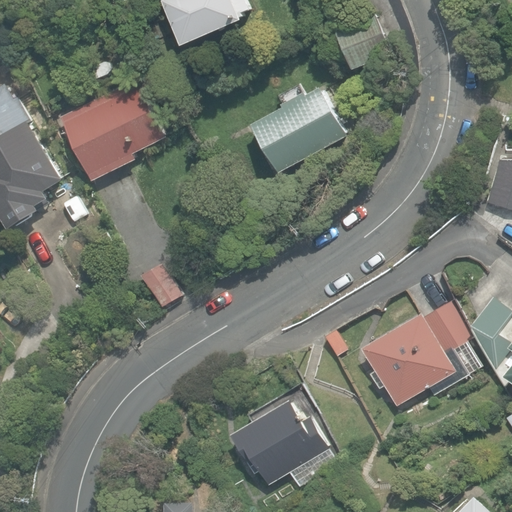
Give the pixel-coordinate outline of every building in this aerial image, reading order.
[(167,0),(166,0),(186,46),(247,20),(243,11),(251,8),(247,0),(167,0)] [(122,10),(128,26),(152,17),(146,1),(122,10)] [(339,30),(357,69),(395,52),(378,13),(339,30)] [(99,75),(105,76),(111,73),(115,67),(112,62),(105,61),(99,64),(97,71),(99,75)] [(0,179),(0,186),(14,209),(40,194),(33,183),(59,166),(31,122),(34,120),(20,97),(17,99),(8,84),(0,88),(0,173),(19,162),(21,166),(0,179)] [(64,117),(95,180),(121,167),(138,159),(135,153),(169,136),(144,85),(128,92),(126,87),(121,89),(64,117)] [(281,173),(349,134),(322,88),(310,95),(307,88),(280,104),(283,109),(253,126),(281,173)] [(489,202),(511,208),(511,159),(502,159),(489,202)] [(148,273),(165,305),(185,295),(167,262),(148,273)] [(507,374),(511,377),(511,309),(493,294),(474,328),(504,386),(507,374)] [(388,385),(400,405),(459,371),(448,352),(477,334),(455,298),(426,315),(425,313),(366,348),(379,370),(374,373),(383,388),(388,385)] [(328,335),(338,354),(351,348),(340,328),(328,335)] [(258,462),(271,484),(333,447),(313,415),(306,419),(294,398),(235,434),(254,464),(258,462)] [(492,511),(476,497),(462,511),(452,511),(453,511),(452,511),(492,511)] [(197,511),(197,501),(168,502),(168,511),(197,511)] [(335,511),(348,511),(353,509),(348,502),(335,511)]
